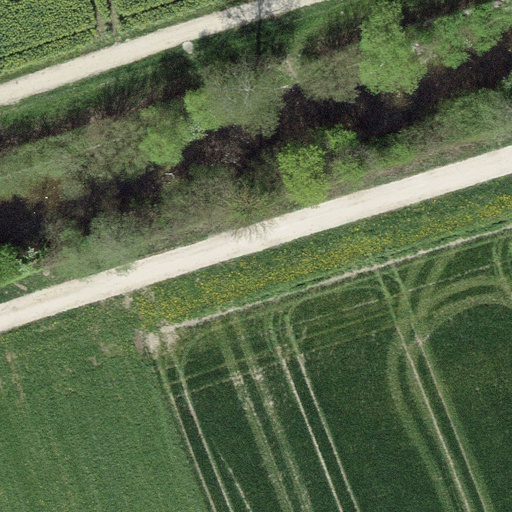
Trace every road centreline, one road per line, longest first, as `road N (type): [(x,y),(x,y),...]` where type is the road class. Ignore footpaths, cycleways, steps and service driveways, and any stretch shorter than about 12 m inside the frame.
road 1 (track): [(0,325),(511,166)]
road 2 (track): [(310,0),(0,97)]
